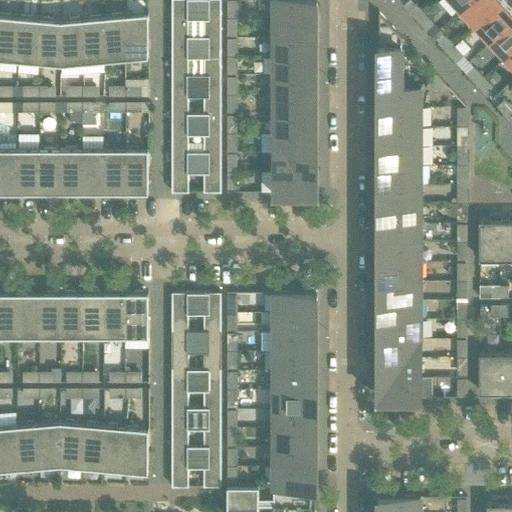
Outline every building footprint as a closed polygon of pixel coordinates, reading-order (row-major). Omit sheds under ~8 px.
[(221,0),(171,0),(172,12),(173,12),(173,19),(172,19),(172,36),(187,36),(187,16),(206,16),(206,36),(221,36),(221,0)] [(273,0),(273,16),(317,16),(317,0),(273,0)] [(448,0),(459,11),(470,0),(448,0)] [(470,0),(459,11),(473,27),(501,0),(470,0)] [(501,0),(473,27),(488,43),(511,20),(511,7),(505,0),(501,0)] [(227,2),(227,16),(237,16),(237,2),(227,2)] [(408,10),(417,20),(425,12),(416,3),(413,6),(413,5),(408,10)] [(148,10),(126,12),(126,56),(150,54),(150,39),(148,39),(148,10)] [(377,43),(377,86),(402,87),(402,85),(402,36),(379,11),(378,11),(378,43),(377,43)] [(0,56),(18,58),(18,14),(0,12),(0,56)] [(126,12),(104,14),(104,58),(126,56),(126,12)] [(425,12),(417,20),(426,30),(431,25),(434,22),(425,12)] [(18,58),(39,60),(39,16),(18,14),(18,58)] [(104,14),(82,16),(82,60),(104,58),(104,14)] [(39,60),(61,62),(61,18),(39,16),(39,60)] [(61,18),(61,62),(82,60),(82,16),(61,18)] [(237,16),(227,16),(227,31),(237,31),(237,16)] [(273,16),(273,36),(317,36),(317,16),(273,16)] [(511,20),(488,43),(503,59),(511,49),(511,20)] [(437,41),(447,51),(454,44),(445,34),(442,37),(437,41)] [(172,58),(172,74),(187,74),(187,55),(206,55),(206,74),(221,74),(221,36),(206,36),(187,36),(172,36),(172,51),(173,51),(173,58),(172,58)] [(273,36),(273,55),(317,55),(317,36),(273,36)] [(227,40),(227,55),(237,55),(237,40),(227,40)] [(454,44),(447,51),(456,61),(461,57),(460,57),(463,54),(454,44)] [(511,49),(503,59),(511,68),(511,49)] [(237,55),(227,55),(227,69),(237,69),(237,55)] [(273,55),(273,74),(317,74),(317,55),(273,55)] [(418,68),(428,78),(436,72),(426,61),(418,68)] [(467,73),(476,83),(484,76),(475,66),(472,69),(467,73)] [(436,72),(428,78),(438,89),(445,82),(436,72)] [(172,96),(172,112),(187,112),(187,93),(206,93),(206,112),(221,112),(221,74),(206,74),(187,74),(172,74),(172,89),(173,89),(173,96),(172,96)] [(273,74),(273,93),(317,93),(317,74),(273,74)] [(484,76),(476,83),(485,93),(490,89),(490,88),(493,86),(484,76)] [(227,79),(227,93),(237,93),(237,79),(227,79)] [(9,84),(0,84),(0,94),(9,94),(9,84)] [(39,94),(39,84),(26,84),(26,94),(39,94)] [(52,84),(39,84),(39,94),(52,94),(52,84)] [(82,94),(82,84),(70,84),(70,94),(82,94)] [(95,84),(82,84),(82,94),(95,94),(95,84)] [(126,94),(126,84),(113,84),(113,94),(126,94)] [(138,84),(126,84),(126,94),(138,94),(138,84)] [(377,86),(377,106),(421,106),(421,85),(402,85),(402,87),(377,86)] [(237,93),(227,93),(227,108),(237,108),(237,93)] [(273,93),(273,112),(317,112),(317,93),(273,93)] [(496,105),(497,106),(506,116),(511,110),(511,106),(504,98),(501,101),(501,100),(496,105)] [(0,100),(0,110),(9,111),(9,101),(0,100)] [(39,110),(39,100),(26,100),(26,110),(39,110)] [(52,100),(39,100),(39,110),(52,110),(52,100)] [(82,110),(82,100),(70,100),(70,110),(82,110)] [(95,100),(82,100),(82,110),(95,110),(95,100)] [(113,110),(126,110),(126,100),(113,100),(113,110)] [(126,100),(126,110),(138,110),(138,100),(126,100)] [(377,106),(377,125),(421,125),(421,106),(377,106)] [(457,111),(457,125),(467,125),(467,111),(457,111)] [(172,134),(172,151),(187,151),(187,132),(206,132),(206,151),(221,151),(221,112),(206,112),(187,112),(172,112),(172,128),(173,128),(173,134),(172,134)] [(273,112),(273,131),(317,131),(317,112),(273,112)] [(227,117),(227,131),(237,131),(237,117),(227,117)] [(377,125),(377,144),(421,144),(421,125),(377,125)] [(467,125),(457,125),(457,139),(467,139),(467,125)] [(237,131),(227,131),(227,146),(237,146),(237,131)] [(273,131),(273,151),(317,151),(317,131),(273,131)] [(377,144),(377,163),(421,163),(421,144),(377,144)] [(18,146),(0,146),(0,188),(5,189),(5,191),(18,191),(18,146)] [(39,146),(18,146),(18,191),(31,191),(31,189),(39,189),(39,146)] [(61,146),(39,146),(39,189),(48,189),(48,191),(61,190),(61,146)] [(82,146),(61,146),(61,190),(74,190),(74,188),(82,188),(82,146)] [(104,146),(82,146),(82,188),(91,188),(91,190),(104,190),(104,146)] [(126,146),(104,146),(104,190),(117,190),(117,188),(126,188),(126,146)] [(150,146),(126,146),(126,188),(134,188),(134,190),(148,190),(148,162),(150,162),(150,146)] [(457,149),(457,163),(467,163),(467,149),(457,149)] [(187,151),(172,151),(172,166),(173,166),(173,173),(172,173),(172,190),(189,190),(189,171),(204,171),(204,190),(221,190),(221,151),(206,151),(187,151)] [(273,151),(273,170),(317,170),(317,151),(273,151)] [(227,156),(227,170),(237,170),(237,156),(227,156)] [(377,163),(377,183),(421,183),(421,163),(377,163)] [(467,163),(457,163),(457,178),(467,178),(467,163)] [(237,170),(227,170),(227,184),(237,184),(237,170)] [(317,170),(273,170),(273,190),(315,190),(316,191),(317,191),(317,170)] [(377,183),(377,202),(421,202),(421,183),(377,183)] [(457,187),(457,202),(467,202),(467,187),(457,187)] [(377,202),(377,221),(421,221),(421,202),(377,202)] [(467,202),(457,202),(457,216),(467,216),(467,202)] [(479,257),(500,257),(500,218),(500,212),(490,212),(490,218),(479,218),(479,257)] [(500,257),(511,257),(511,212),(509,212),(509,218),(500,218),(500,257)] [(377,221),(377,240),(421,240),(421,221),(377,221)] [(457,226),(457,240),(467,240),(467,226),(457,226)] [(377,240),(377,260),(421,260),(421,240),(377,240)] [(467,240),(457,240),(457,255),(467,255),(467,240)] [(377,260),(377,279),(421,279),(421,260),(377,260)] [(457,265),(457,279),(467,279),(467,265),(457,265)] [(377,279),(377,298),(421,298),(421,279),(377,279)] [(467,279),(457,279),(457,294),(467,294),(467,279)] [(500,296),(500,284),(480,284),(480,296),(500,296)] [(508,284),(500,284),(500,296),(508,296),(508,284)] [(4,292),(0,292),(0,334),(18,334),(18,290),(4,290),(4,292)] [(31,290),(18,290),(18,334),(39,334),(39,292),(31,292),(31,290)] [(47,292),(39,292),(39,334),(61,334),(61,290),(47,290),(47,292)] [(74,290),(61,290),(61,334),(82,334),(82,292),(74,292),(74,290)] [(91,292),(82,292),(82,334),(104,334),(104,290),(91,290),(91,292)] [(117,290),(104,290),(104,334),(126,334),(126,292),(117,292),(117,290)] [(134,292),(126,292),(126,334),(150,334),(150,319),(148,319),(148,290),(134,290),(134,292)] [(172,314),(172,330),(187,330),(187,311),(206,311),(206,330),(221,330),(221,290),(172,290),(172,307),(174,307),(174,314),(172,314)] [(273,290),(273,311),(317,311),(317,290),(315,290),(273,290)] [(227,296),(227,311),(237,311),(237,296),(227,296)] [(377,298),(377,318),(421,317),(421,298),(377,298)] [(457,303),(457,317),(467,318),(467,303),(457,303)] [(491,315),(500,315),(500,303),(491,303),(491,315)] [(500,303),(500,315),(508,315),(508,303),(500,303)] [(237,311),(227,311),(227,325),(237,325),(237,311)] [(273,311),(273,330),(317,330),(317,311),(273,311)] [(377,318),(377,337),(421,337),(421,317),(377,318)] [(467,318),(457,317),(457,332),(467,332),(467,318)] [(172,330),(172,345),(174,345),(174,352),(172,352),(172,368),(187,368),(221,368),(221,330),(206,330),(187,330),(172,330)] [(273,330),(273,349),(317,349),(317,330),(273,330)] [(227,335),(227,349),(237,349),(237,335),(227,335)] [(377,337),(377,356),(421,356),(421,337),(377,337)] [(457,342),(457,356),(467,356),(467,342),(457,342)] [(237,349),(227,349),(227,363),(237,363),(237,349)] [(273,349),(273,368),(317,368),(317,349),(273,349)] [(511,395),(511,350),(500,351),(500,390),(509,390),(509,396),(511,395)] [(500,396),(500,390),(500,351),(479,351),(479,390),(490,390),(490,396),(500,396)] [(377,356),(377,375),(421,375),(421,356),(377,356)] [(467,356),(457,356),(457,370),(467,370),(467,356)] [(172,390),(172,407),(187,407),(187,388),(206,388),(206,407),(221,407),(221,368),(172,368),(172,384),(174,384),(174,390),(172,390)] [(273,368),(273,388),(317,388),(317,368),(273,368)] [(9,370),(0,370),(0,380),(9,380),(9,370)] [(39,380),(39,370),(26,370),(26,380),(39,380)] [(52,370),(39,370),(39,380),(52,380),(52,370)] [(70,380),(82,380),(82,370),(70,370),(70,380)] [(82,370),(82,380),(95,380),(95,370),(82,370)] [(113,380),(126,380),(126,370),(113,370),(113,380)] [(126,370),(126,380),(138,380),(138,370),(126,370)] [(227,373),(227,388),(237,388),(237,373),(227,373)] [(421,375),(377,375),(377,396),(379,396),(421,396),(421,375)] [(457,381),(457,395),(467,395),(467,381),(457,381)] [(0,386),(0,396),(9,397),(9,387),(0,386)] [(26,396),(39,396),(39,386),(26,386),(26,396)] [(39,386),(39,396),(52,396),(52,386),(39,386)] [(70,396),(82,396),(82,386),(70,386),(70,396)] [(82,386),(82,396),(95,396),(95,386),(82,386)] [(126,396),(126,386),(113,386),(113,396),(126,396)] [(138,386),(126,386),(126,396),(138,396),(138,386)] [(237,388),(227,388),(227,402),(237,402),(237,388)] [(273,388),(273,407),(317,407),(317,388),(273,388)] [(172,429),(172,445),(221,445),(221,407),(206,407),(187,407),(172,407),(172,422),(174,422),(174,429),(172,429)] [(273,407),(273,426),(317,426),(317,417),(317,407),(273,407)] [(227,412),(227,426),(237,426),(237,412),(227,412)] [(39,465),(61,463),(61,419),(39,421),(39,465)] [(61,463),(82,465),(82,421),(61,419),(61,463)] [(18,466),(39,465),(39,421),(18,422),(18,466)] [(82,465),(104,467),(104,422),(82,421),(82,465)] [(0,467),(18,466),(18,422),(0,423),(0,467)] [(104,467),(126,468),(126,424),(104,422),(104,467)] [(126,424),(126,468),(148,470),(148,442),(150,442),(150,426),(126,424)] [(237,426),(227,426),(227,440),(237,440),(237,426)] [(273,426),(273,445),(317,445),(317,426),(273,426)] [(221,445),(172,445),(172,460),(174,460),(174,467),(172,467),(172,485),(189,485),(189,465),(204,465),(203,485),(221,485),(221,445)] [(273,445),(273,464),(317,464),(317,445),(273,445)] [(227,450),(227,464),(237,464),(237,450),(227,450)] [(237,464),(227,464),(227,479),(237,479),(237,464)] [(273,464),(273,484),(315,483),(315,485),(317,485),(317,464),(273,464)] [(227,483),(227,504),(315,503),(315,485),(315,483),(273,484),(273,498),(259,498),(259,483),(227,483)] [(377,494),(376,511),(420,511),(421,495),(379,495),(379,494),(377,494)] [(507,511),(508,501),(508,495),(498,495),(498,501),(487,501),(487,511),(507,511)] [(457,501),(457,511),(467,511),(467,501),(457,501)] [(315,511),(315,503),(227,504),(227,511),(315,511)]
